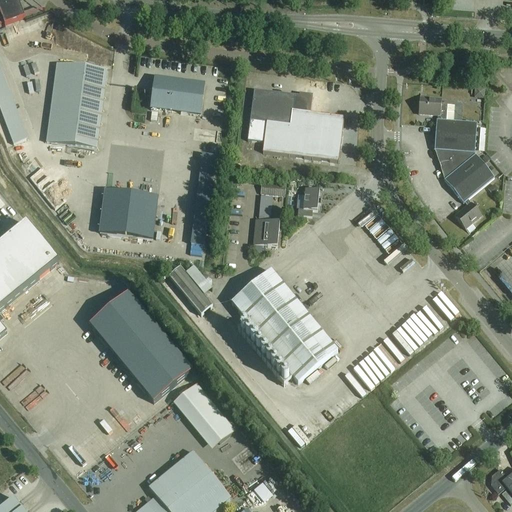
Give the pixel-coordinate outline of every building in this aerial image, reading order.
[(0,0),(0,25),(4,24),(5,26),(25,19),(19,0),(0,0)] [(107,73),(57,66),(46,143),(97,150),(107,73)] [(0,111),(13,147),(28,142),(0,68),(0,111)] [(205,86),(155,80),(151,112),(201,118),(205,86)] [(248,143),(264,145),(263,155),(339,165),(344,120),(310,115),(313,97),(300,96),(299,98),(254,92),(248,143)] [(419,116),(438,117),(440,118),(441,107),(441,102),(419,100),(419,116)] [(440,118),(438,117),(437,122),(435,152),(437,152),(446,181),(444,183),(463,206),(464,205),(468,209),(455,219),(465,231),(481,218),(468,202),(494,180),(475,157),(474,155),(477,125),(453,124),(454,108),(441,107),(440,118)] [(195,244),(209,245),(219,155),(206,154),(195,244)] [(262,184),(261,197),(285,199),(286,186),(262,184)] [(488,191),(492,197),(498,192),(494,187),(488,191)] [(319,193),(305,192),(303,212),(298,211),(297,218),(312,220),(313,213),(317,214),(318,207),(321,207),(321,200),(319,200),(319,193)] [(119,195),(114,237),(139,240),(144,198),(119,195)] [(408,250),(382,218),(379,220),(377,217),(358,233),(387,267),(408,250)] [(280,225),(256,222),(253,248),(277,250),(280,225)] [(27,226),(0,247),(0,340),(7,335),(0,325),(0,313),(59,265),(27,226)] [(298,279),(318,260),(314,256),(294,275),(298,279)] [(419,260),(418,261),(414,256),(395,273),(402,281),(406,278),(401,273),(405,270),(410,276),(423,265),(419,260)] [(186,277),(180,270),(169,280),(201,319),(213,309),(204,299),(212,293),(208,289),(206,285),(194,270),(186,277)] [(231,306),(247,325),(293,381),(298,387),(338,355),(271,274),(231,306)] [(436,281),(413,298),(421,309),(402,324),(420,346),(460,315),(442,292),(443,290),(436,281)] [(163,336),(129,295),(90,328),(155,405),(193,373),(194,373),(183,360),(163,336)] [(197,386),(173,406),(212,453),(236,433),(197,386)] [(193,455),(149,491),(156,499),(140,511),(217,511),(231,501),(193,455)] [(511,476),(507,480),(501,472),(491,480),(490,489),(498,498),(506,491),(511,498),(511,476)] [(511,500),(506,493),(502,497),(510,507),(511,506),(511,500)] [(0,511),(23,511),(14,500),(5,507),(0,501),(0,511)]
